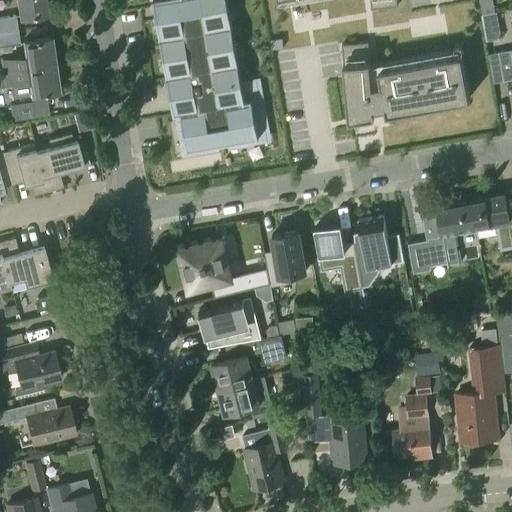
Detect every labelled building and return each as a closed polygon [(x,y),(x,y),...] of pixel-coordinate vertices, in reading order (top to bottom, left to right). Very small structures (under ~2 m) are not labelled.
[(44,0),(16,0),(19,18),(47,14),(44,0)] [(153,0),(174,114),(181,112),(181,116),(187,149),(217,143),(229,141),(258,136),(251,97),(245,98),(244,98),(241,80),(226,0),(153,0)] [(370,0),(371,10),(398,7),(397,0),(370,0)] [(499,0),(489,0),(492,12),(501,10),(499,0)] [(495,12),(481,14),(484,29),(489,28),(496,17),(495,12)] [(14,16),(0,18),(0,33),(17,31),(14,16)] [(17,31),(0,33),(0,46),(19,43),(17,31)] [(25,56),(0,60),(2,72),(55,64),(51,37),(22,41),(25,56)] [(368,41),(341,43),(348,119),(374,115),(373,108),(385,106),(386,112),(469,98),(468,92),(461,53),(378,68),(381,82),(372,84),(368,41)] [(511,49),(498,52),(503,79),(511,77),(511,49)] [(55,64),(2,72),(4,84),(29,81),(31,96),(59,91),(55,64)] [(344,92),(331,93),(332,117),(344,117),(344,92)] [(45,100),(15,105),(17,119),(48,114),(45,100)] [(35,151),(45,191),(62,186),(58,171),(79,165),(76,153),(70,132),(47,139),(50,147),(35,151)] [(33,143),(4,151),(12,183),(28,179),(33,194),(45,191),(35,151),(33,143)] [(4,151),(0,151),(0,203),(0,201),(0,186),(12,183),(4,151)] [(79,165),(89,162),(85,151),(76,153),(79,165)] [(504,192),(469,199),(475,228),(476,228),(476,225),(495,222),(500,247),(511,245),(511,247),(511,207),(507,208),(504,192)] [(455,232),(456,232),(475,228),(469,199),(461,200),(461,197),(454,199),(454,202),(435,205),(436,209),(422,212),(427,239),(407,242),(412,272),(430,268),(430,265),(446,262),(446,265),(461,263),(455,232)] [(353,232),(354,239),(362,285),(369,284),(379,269),(378,264),(403,260),(398,232),(387,234),(383,214),(358,219),(360,230),(353,232)] [(341,265),(345,289),(362,286),(362,285),(354,239),(336,242),(333,223),(314,227),(321,268),(341,265)] [(298,229),(271,234),(275,257),(266,259),(270,285),(290,282),(289,273),(305,270),(298,229)] [(16,235),(0,239),(0,252),(8,281),(9,280),(11,288),(13,287),(10,279),(25,275),(27,283),(50,277),(41,245),(20,250),(16,235)] [(229,277),(220,239),(179,249),(189,288),(209,283),(212,298),(248,289),(244,273),(229,277)] [(0,290),(11,288),(9,280),(8,281),(0,252),(0,290)] [(40,302),(36,303),(38,309),(61,303),(57,291),(38,296),(40,302)] [(260,337),(249,295),(199,308),(205,333),(217,330),(221,344),(260,337)] [(6,314),(17,311),(15,302),(4,305),(6,314)] [(511,315),(495,317),(497,334),(500,334),(502,358),(511,356),(511,315)] [(268,319),(265,323),(266,331),(278,329),(276,318),(268,319)] [(277,322),(278,329),(279,334),(294,331),(292,319),(277,322)] [(230,357),(212,362),(218,387),(253,379),(247,354),(261,351),(264,362),(287,356),(281,334),(259,338),(235,344),(227,346),(230,357)] [(23,343),(0,348),(0,367),(2,374),(16,371),(19,385),(18,385),(15,388),(14,392),(15,398),(42,391),(40,382),(60,377),(53,349),(26,356),(23,343)] [(473,391),(455,393),(460,441),(497,437),(493,391),(503,390),(498,344),(469,347),(473,391)] [(317,374),(304,375),(307,415),(320,413),(317,374)] [(400,428),(392,429),(395,455),(412,454),(413,457),(431,456),(428,426),(427,426),(426,415),(427,415),(425,392),(430,391),(428,375),(416,376),(418,393),(406,394),(407,406),(398,407),(400,428)] [(253,379),(218,387),(224,412),(250,406),(253,417),(277,411),(274,399),(259,403),(253,379)] [(348,421),(331,422),(334,462),(366,459),(362,417),(370,416),(368,393),(355,394),(346,405),(348,421)] [(34,402),(0,410),(0,423),(26,416),(33,444),(75,434),(67,405),(36,413),(34,402)] [(215,424),(220,451),(240,447),(235,421),(215,424)] [(272,441),(245,448),(255,487),(283,480),(275,450),(287,447),(281,423),(269,426),(272,441)] [(36,459),(25,462),(32,489),(43,486),(36,459)] [(68,483),(46,488),(52,511),(58,511),(64,511),(97,511),(96,507),(94,508),(89,491),(71,496),(68,483)] [(38,511),(35,496),(6,504),(7,511),(38,511)]
